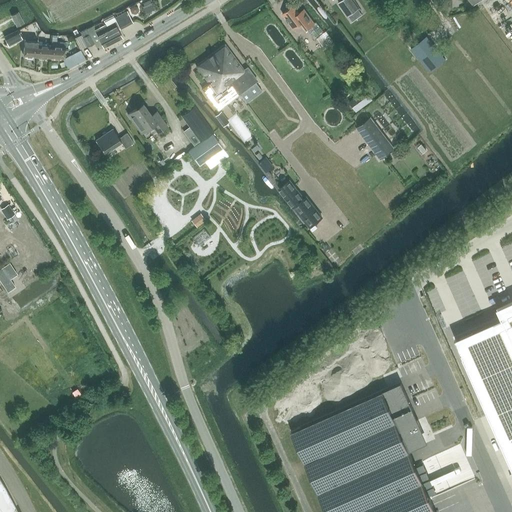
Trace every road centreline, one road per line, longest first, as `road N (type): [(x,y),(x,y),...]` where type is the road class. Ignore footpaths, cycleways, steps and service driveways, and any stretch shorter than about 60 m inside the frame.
road 1 (unclassified): [(238,511),(139,259),(28,99)]
road 2 (primary): [(208,511),(128,338),(0,115)]
road 3 (tertiary): [(28,99),(206,0)]
